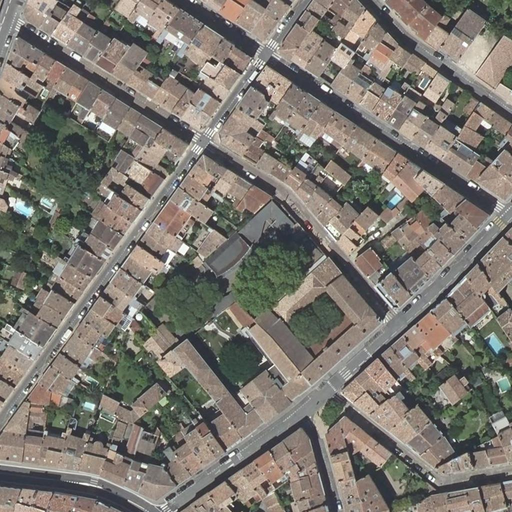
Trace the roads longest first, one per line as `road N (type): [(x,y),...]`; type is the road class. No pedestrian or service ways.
road 1 (residential): [(203,141),(0,425)]
road 2 (residential): [(266,53),(509,214)]
road 3 (residential): [(398,323),(282,191),(203,141)]
road 4 (residential): [(203,141),(8,21)]
road 5 (residential): [(325,389),(442,483),(511,470)]
road 6 (residential): [(511,111),(404,36),(371,0)]
road 7 (tertiary): [(159,511),(301,410)]
road 8 (tertiary): [(398,323),(509,214)]
road 9 (tertiary): [(148,511),(100,486),(0,472)]
